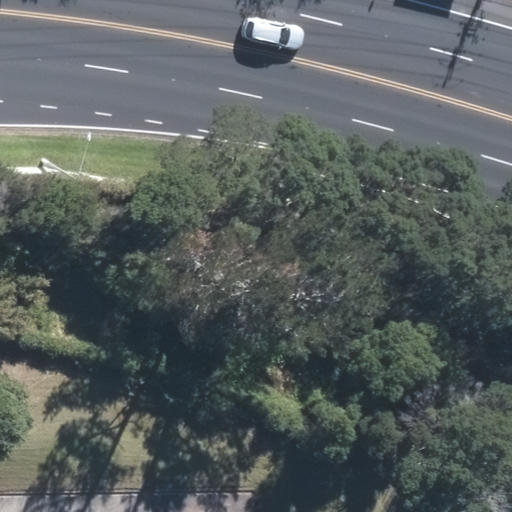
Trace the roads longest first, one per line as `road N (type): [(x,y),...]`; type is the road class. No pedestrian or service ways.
road 1 (primary): [(0,30),(339,65)]
road 2 (primary): [(155,0),(339,65)]
road 3 (primary): [(339,65),(511,120)]
